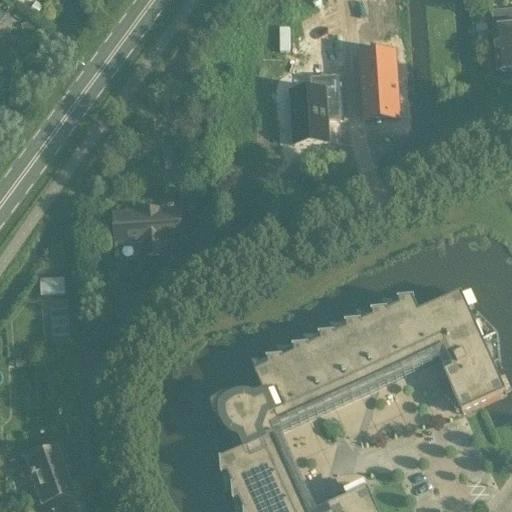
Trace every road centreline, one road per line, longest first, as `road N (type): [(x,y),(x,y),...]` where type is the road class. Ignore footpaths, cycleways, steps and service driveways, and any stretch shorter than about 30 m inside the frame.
road 1 (residential): [(131,511),(119,444),(123,402),(153,338),(179,313),(511,153)]
road 2 (residential): [(0,270),(193,0)]
road 3 (primary): [(0,206),(153,0)]
road 4 (residential): [(353,463),(435,453),(462,511)]
